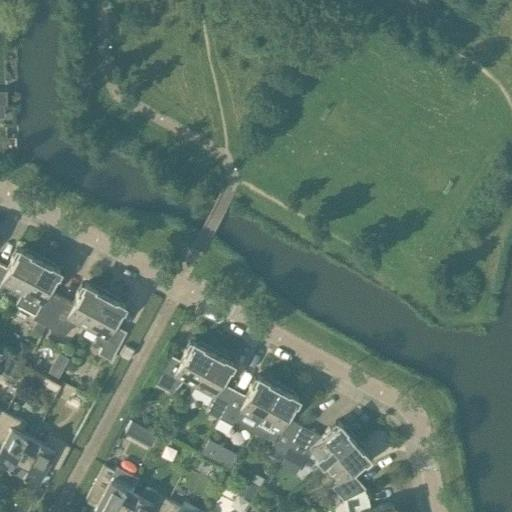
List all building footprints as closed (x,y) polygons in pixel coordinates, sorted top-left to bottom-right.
[(0,284),(2,281),(22,291),(41,255),(26,247),(25,249),(20,246),(19,248),(17,247),(10,259),(12,260),(9,267),(0,262),(0,284)] [(56,263),(41,255),(22,291),(16,302),(36,312),(33,317),(38,320),(32,332),(40,336),(46,324),(61,295),(48,288),(52,282),(54,283),(61,271),(59,269),(60,267),(55,265),(56,263)] [(77,320),(87,326),(106,289),(91,281),(90,284),(85,281),(84,283),(82,282),(75,294),(78,295),(74,302),(61,295),(46,324),(64,334),(77,320)] [(106,289),(87,326),(97,331),(93,340),(102,345),(98,352),(111,359),(127,330),(114,323),(117,316),(119,318),(126,305),(124,304),(125,302),(120,300),(121,297),(106,289)] [(194,384),(214,347),(199,339),(198,341),(193,339),(192,341),(190,340),(183,352),(186,353),(182,360),(169,353),(153,382),(171,391),(183,378),(194,384)] [(18,344),(14,351),(26,357),(32,346),(26,342),(18,344)] [(125,343),(119,353),(128,358),(134,348),(125,343)] [(219,417),(234,388),(221,381),(225,374),(227,375),(234,363),(232,362),(233,360),(228,357),(229,355),(214,347),(194,384),(214,394),(205,410),(219,417)] [(59,349),(51,369),(62,373),(69,353),(59,349)] [(253,431),(254,429),(279,382),(264,374),(263,376),(258,374),(257,376),(255,375),(248,387),(251,388),(247,395),(234,388),(219,417),(232,424),(235,417),(239,418),(248,428),(253,431)] [(284,452),(288,445),(300,423),(287,416),(290,409),(292,410),(299,398),(297,397),(298,395),(293,392),(294,390),(279,382),(254,429),(264,434),(267,434),(274,438),(271,445),(284,452)] [(8,469),(14,472),(33,436),(22,430),(27,422),(5,410),(0,419),(0,434),(5,437),(0,445),(0,459),(4,462),(8,469)] [(324,463),(356,436),(344,423),(343,424),(339,420),(337,422),(336,420),(325,429),(327,431),(321,436),(319,433),(300,423),(288,445),(302,452),(310,446),(324,463)] [(157,433),(144,425),(137,438),(150,445),(157,433)] [(59,466),(70,445),(49,434),(44,442),(33,436),(14,472),(20,475),(28,474),(38,479),(48,460),(59,466)] [(332,486),(343,499),(366,488),(351,470),(356,465),(358,467),(368,458),(367,456),(369,454),(365,450),(367,448),(356,436),(324,463),(339,480),(332,486)] [(226,446),(218,460),(229,466),(237,452),(226,446)] [(288,447),(279,464),(294,472),(303,455),(288,447)] [(119,511),(132,489),(138,476),(118,465),(116,469),(104,463),(92,484),(86,496),(97,501),(93,509),(98,511),(119,511)] [(256,473),(252,480),(265,486),(268,479),(256,473)] [(251,499),(259,485),(245,478),(238,491),(251,499)] [(161,511),(169,498),(146,486),(142,494),(132,489),(119,511),(161,511)] [(355,511),(397,511),(397,508),(395,509),(394,503),(391,504),(391,501),(377,504),(378,507),(370,508),(366,488),(343,499),(345,511),(353,511),(355,511)] [(181,504),(169,498),(161,511),(202,511),(204,509),(184,498),(181,504)]
